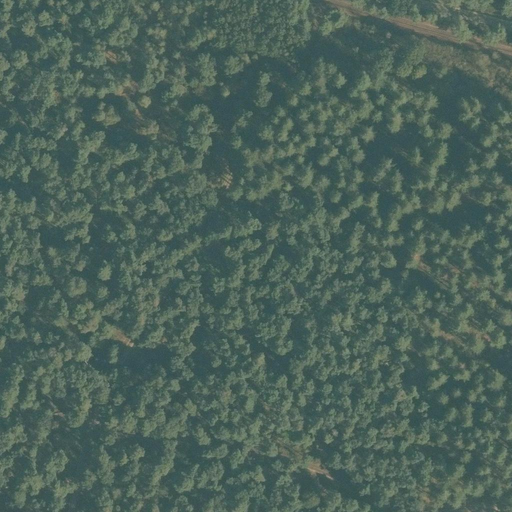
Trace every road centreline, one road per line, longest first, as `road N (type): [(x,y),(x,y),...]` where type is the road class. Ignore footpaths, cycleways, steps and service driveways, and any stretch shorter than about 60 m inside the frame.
road 1 (track): [(511,53),(313,0)]
road 2 (unclassified): [(511,30),(395,0)]
